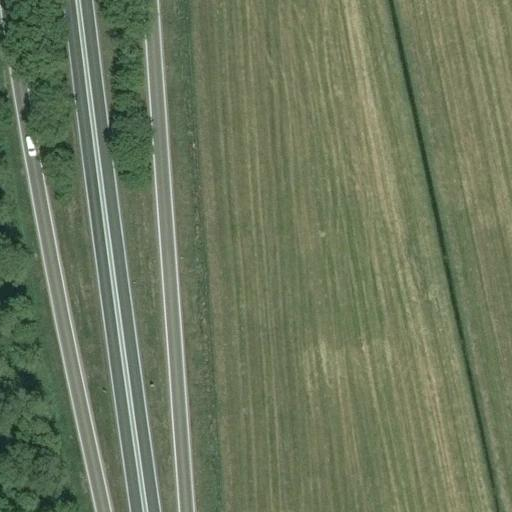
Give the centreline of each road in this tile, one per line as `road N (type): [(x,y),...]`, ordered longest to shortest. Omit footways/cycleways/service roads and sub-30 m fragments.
road 1 (trunk): [(6,0),(105,511)]
road 2 (trunk): [(149,511),(79,0)]
road 3 (trunk): [(190,511),(152,0)]
